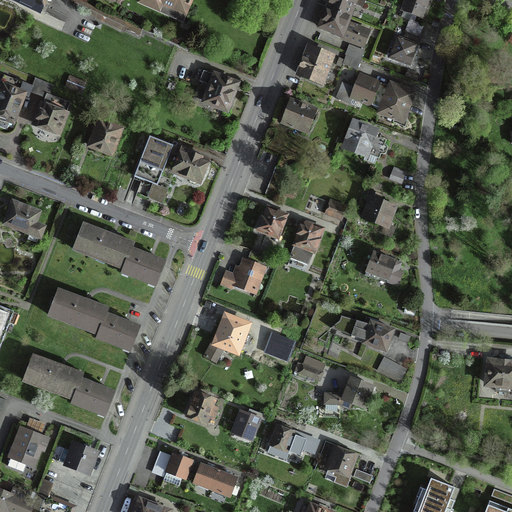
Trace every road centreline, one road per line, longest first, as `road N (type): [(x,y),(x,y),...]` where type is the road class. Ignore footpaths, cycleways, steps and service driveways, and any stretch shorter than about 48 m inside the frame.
road 1 (residential): [(399,444),(426,324),(420,189),(452,0)]
road 2 (residential): [(206,246),(103,511)]
road 3 (residential): [(302,0),(206,246)]
road 4 (residential): [(206,246),(0,168)]
road 5 (residential): [(511,487),(399,444)]
